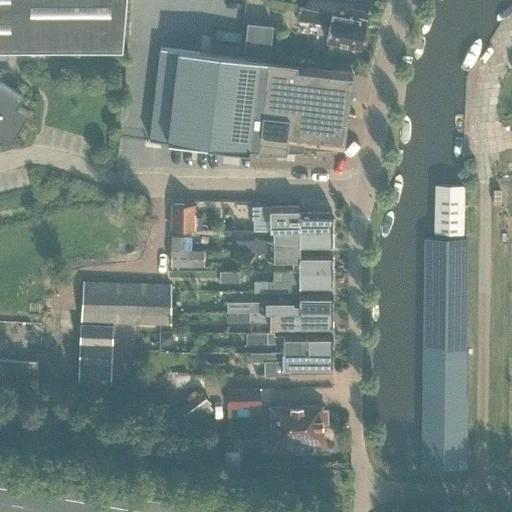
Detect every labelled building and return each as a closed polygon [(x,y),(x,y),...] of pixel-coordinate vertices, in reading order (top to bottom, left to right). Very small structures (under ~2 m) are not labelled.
[(0,50),(122,50),(126,0),(0,0),(0,139),(2,141),(11,139),(27,111),(16,105),(21,95),(21,94),(0,82),(0,50)] [(317,0),(316,10),(332,13),(366,20),(369,0),(317,0)] [(299,7),(297,20),(330,28),(327,42),(361,48),(366,20),(332,13),(316,10),(299,7)] [(273,26),(247,23),(243,55),(269,58),(273,26)] [(160,49),(149,140),(188,145),(248,152),(248,148),(256,149),(256,152),(286,151),(340,151),(340,147),(343,147),(352,72),(296,66),(297,65),(160,49)] [(463,186),(462,186),(435,186),(434,234),(462,234),(463,186)] [(194,204),(171,204),(171,230),(194,231),(194,204)] [(270,231),(273,231),(332,231),(332,213),(299,213),(299,206),(269,207),(252,206),(252,219),(270,219),(270,231)] [(332,231),(273,231),(273,251),(299,251),(299,248),(332,249),(332,231)] [(191,251),(191,250),(191,236),(171,236),(171,249),(170,249),(170,251),(191,251)] [(463,469),(466,239),(425,239),(421,468),(463,469)] [(204,250),(191,250),(191,251),(170,251),(170,266),(204,267),(204,250)] [(299,253),(299,251),(273,251),(273,261),(299,261),(299,271),(332,271),(332,253),(299,253)] [(299,288),(332,288),(332,271),(299,271),(273,271),(273,281),(254,280),(253,291),(298,292),(299,288)] [(169,326),(170,285),(84,281),(82,322),(169,326)] [(243,311),(249,311),(332,312),(332,294),(299,294),(299,305),(292,305),(292,301),(244,301),(227,301),(227,312),(243,311)] [(332,330),(332,312),(249,311),(249,322),(287,322),(287,320),(299,320),(299,330),(332,330)] [(82,324),(81,344),(112,346),(113,345),(114,326),(82,324)] [(160,332),(160,345),(167,345),(173,339),(173,332),(160,332)] [(283,344),(283,353),(332,353),(332,335),(299,335),(299,336),(275,336),(275,333),(266,333),(266,344),(283,344)] [(81,344),(80,364),(111,366),(112,365),(113,345),(112,346),(81,344)] [(332,353),(283,353),(250,353),(250,362),(264,362),(264,375),(288,375),(288,371),(332,371),(332,353)] [(38,362),(0,359),(0,379),(37,382),(38,362)] [(111,366),(80,364),(79,384),(111,385),(112,365),(111,366)] [(65,375),(48,374),(47,383),(65,384),(65,375)] [(259,389),(227,390),(228,408),(260,407),(259,389)] [(188,402),(178,409),(187,421),(192,427),(214,411),(209,405),(210,404),(203,392),(197,395),(194,391),(185,397),(188,402)] [(321,410),(321,406),(271,408),(273,450),(294,450),(294,441),(303,441),(303,443),(322,442),(321,425),(328,425),(328,410),(321,410)]
